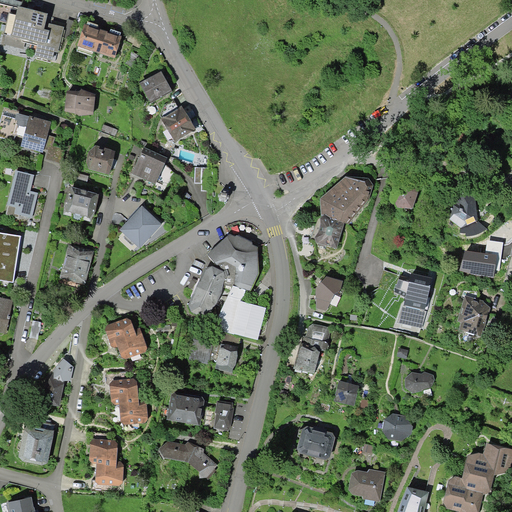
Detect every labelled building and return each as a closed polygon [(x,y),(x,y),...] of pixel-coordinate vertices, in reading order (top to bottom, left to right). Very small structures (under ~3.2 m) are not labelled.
[(42,32),(45,16),(0,5),(0,23),(7,25),(4,36),(30,42),(28,48),(36,50),(34,57),(50,61),(52,53),(56,54),(59,40),(64,30),(49,26),(47,33),(42,32)] [(66,22),(64,30),(59,40),(70,42),(74,24),(66,22)] [(77,47),(95,53),(101,33),(95,31),(96,27),(86,24),(85,28),(83,27),(77,47)] [(108,36),(101,33),(95,53),(113,58),(120,39),(118,39),(119,34),(109,31),(108,36)] [(149,103),(170,92),(160,74),(150,79),(149,82),(140,87),(149,103)] [(93,96),(76,91),(75,94),(66,93),(64,112),(75,113),(77,117),(91,115),(93,96)] [(174,142),(193,131),(180,109),(178,111),(172,101),(163,106),(159,117),(169,133),(167,136),(170,142),(174,141),(174,142)] [(44,138),(48,124),(17,115),(15,121),(18,122),(17,126),(14,125),(11,136),(20,138),(25,138),(22,145),(40,150),(42,144),(45,145),(47,139),(44,138)] [(132,173),(155,183),(167,158),(144,147),(132,173)] [(113,170),(116,161),(111,160),(113,153),(94,148),(88,154),(86,161),(88,170),(107,175),(109,168),(113,170)] [(179,150),(173,149),(170,158),(177,160),(179,150)] [(209,168),(196,168),(195,183),(201,183),(201,192),(207,192),(207,197),(211,198),(211,181),(213,181),(213,170),(209,170),(209,168)] [(31,212),(35,195),(28,193),(26,189),(29,177),(32,177),(15,173),(7,206),(31,212)] [(73,181),(85,184),(87,177),(75,174),(73,181)] [(321,201),(322,216),(342,223),(345,224),(348,220),(349,216),(353,216),(355,208),(359,208),(361,201),(365,201),(370,187),(366,182),(345,180),(321,201)] [(416,194),(416,185),(404,184),(401,190),(396,189),(392,200),(397,208),(411,209),(416,194)] [(89,220),(95,198),(70,191),(64,213),(72,215),(72,219),(79,221),(81,218),(89,220)] [(475,221),(473,193),(462,192),(454,195),(451,208),(452,209),(452,210),(449,209),(449,211),(451,212),(449,220),(460,228),(459,234),(465,235),(465,238),(470,238),(475,236),(480,234),(485,231),(475,221)] [(218,202),(225,203),(227,194),(220,193),(218,202)] [(142,205),(119,228),(138,247),(161,224),(142,205)] [(342,226),(342,223),(322,216),(315,220),(309,241),(316,243),(318,246),(325,246),(325,245),(334,248),(335,248),(339,232),(340,232),(342,226)] [(0,248),(21,254),(26,237),(15,234),(14,239),(0,234),(0,248)] [(215,262),(214,267),(223,271),(225,277),(223,285),(232,287),(233,285),(246,289),(251,291),(259,273),(258,247),(253,244),(253,243),(237,235),(235,236),(230,234),(208,255),(215,262)] [(82,284),(91,253),(69,247),(67,252),(66,253),(64,257),(66,259),(63,268),(62,268),(61,273),(62,274),(61,279),(57,277),(55,284),(76,290),(77,286),(81,287),(82,284)] [(496,255),(466,251),(459,270),(478,276),(493,277),(496,255)] [(212,266),(205,268),(199,281),(195,290),(188,305),(191,312),(198,315),(203,315),(211,310),(216,305),(222,293),(223,285),(225,277),(223,271),(214,267),(212,266)] [(426,298),(430,280),(411,275),(410,280),(399,277),(399,276),(383,271),(378,287),(394,293),(405,298),(403,306),(413,308),(413,312),(420,312),(421,310),(426,311),(421,326),(412,323),(409,333),(418,337),(427,311),(430,298),(426,298)] [(0,275),(0,283),(14,287),(16,278),(0,275)] [(327,275),(316,287),(334,294),(340,291),(343,280),(327,275)] [(195,290),(199,281),(192,278),(188,288),(195,290)] [(242,301),(246,289),(233,285),(232,287),(217,319),(215,330),(234,334),(234,333),(258,340),(266,308),(242,301)] [(326,312),(334,294),(316,287),(316,309),(326,312)] [(481,327),(482,328),(488,309),(488,303),(480,301),(479,303),(476,302),(477,293),(462,292),(460,298),(464,300),(460,312),(465,314),(460,330),(479,335),(481,327)] [(8,317),(7,317),(10,302),(0,300),(0,332),(4,333),(7,320),(8,320),(8,317)] [(32,321),(28,337),(37,339),(40,323),(32,321)] [(107,327),(105,330),(111,346),(114,348),(118,359),(121,360),(143,352),(145,349),(138,330),(132,332),(129,322),(125,321),(107,327)] [(308,328),(308,331),(307,338),(302,339),(300,345),(299,344),(294,367),(293,369),(313,374),(319,350),(324,351),(328,345),(326,342),(328,332),(326,329),(312,326),(308,328)] [(234,363),(235,359),(236,357),(235,355),(236,348),(220,345),(220,346),(212,344),(213,343),(193,338),(188,360),(215,367),(214,369),(231,373),(232,366),(234,365),(234,363)] [(432,377),(420,371),(418,375),(411,374),(404,379),(404,389),(411,394),(429,389),(433,381),(432,377)] [(127,381),(126,372),(106,374),(107,383),(110,385),(111,402),(114,404),(119,404),(136,401),(135,383),(132,381),(127,381)] [(58,396),(62,376),(55,373),(52,379),(42,393),(41,402),(57,406),(59,396),(58,396)] [(357,387),(338,382),(333,401),(352,406),(357,387)] [(193,424),(197,425),(200,406),(201,401),(200,399),(173,395),(171,396),(167,419),(193,423),(193,424)] [(144,403),(141,400),(136,401),(119,404),(120,422),(123,424),(124,432),(138,430),(137,423),(143,422),(145,420),(144,403)] [(216,409),(200,406),(197,425),(196,429),(214,432),(214,428),(226,430),(228,427),(231,410),(231,409),(231,406),(221,404),(221,403),(217,403),(216,409)] [(401,418),(400,418),(394,417),(394,416),(392,417),(391,417),(384,421),(382,431),(387,438),(400,440),(409,434),(410,428),(404,419),(402,419),(402,418),(401,418)] [(52,426),(50,426),(26,421),(22,443),(17,456),(18,457),(22,461),(41,465),(45,463),(52,426)] [(325,431),(312,427),(311,431),(304,429),(298,431),(296,437),(301,441),(300,445),(296,449),(299,453),(304,453),(326,458),(332,437),(324,434),(325,431)] [(107,442),(108,435),(86,433),(85,444),(90,444),(89,460),(91,463),(96,463),(114,463),(115,445),(113,442),(107,442)] [(187,463),(194,447),(187,443),(184,446),(167,443),(158,450),(163,459),(187,463)] [(511,463),(511,449),(487,443),(483,454),(478,453),(467,455),(463,478),(455,476),(449,480),(444,503),(447,508),(458,509),(458,511),(479,511),(483,494),(489,494),(495,475),(510,472),(511,463)] [(202,450),(194,447),(187,463),(198,472),(198,479),(205,478),(215,466),(202,454),(202,450)] [(121,466),(119,463),(114,463),(96,463),(95,481),(90,481),(90,491),(112,493),(113,485),(117,485),(120,483),(121,466)] [(382,474),(369,472),(366,475),(356,473),(356,475),(351,476),(351,477),(349,488),(348,489),(353,491),(353,494),(364,496),(363,498),(364,498),(364,499),(377,501),(382,474)] [(429,492),(407,487),(404,495),(401,502),(398,511),(397,511),(424,511),(425,507),(427,499),(429,492)] [(10,511),(9,511),(32,511),(31,508),(30,508),(28,499),(9,503),(10,511)] [(183,510),(197,511),(198,504),(184,503),(183,510)]
